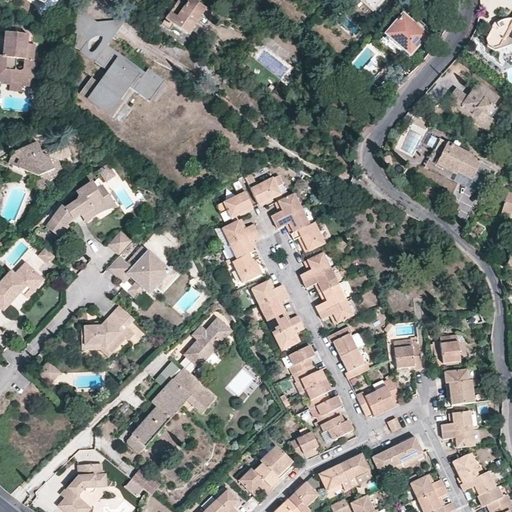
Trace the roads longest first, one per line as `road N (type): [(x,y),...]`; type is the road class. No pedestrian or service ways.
road 1 (residential): [(476,0),(473,23),(384,125),(373,157),(377,177),(397,201),(481,260),(499,292),(499,360),(511,387)]
road 2 (track): [(7,511),(146,373)]
road 3 (residential): [(364,427),(288,273)]
road 4 (residential): [(262,511),(304,470),(369,439)]
